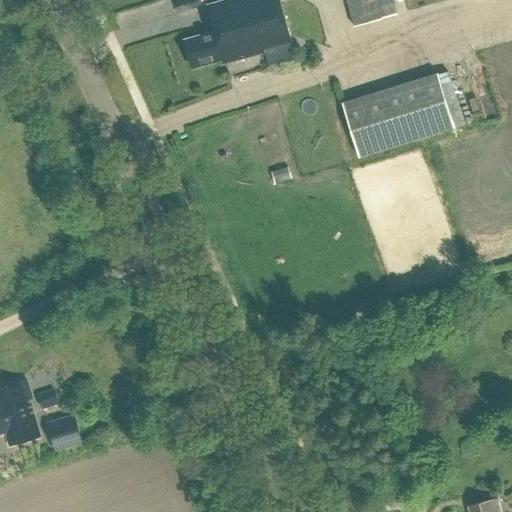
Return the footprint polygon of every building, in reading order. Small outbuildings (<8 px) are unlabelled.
[(180,0),(175,1),(178,12),(186,10),(194,8),(191,0),(180,0)] [(225,0),(207,5),(215,32),(185,40),(193,68),(223,59),(224,63),(293,44),(280,0),(225,0)] [(347,0),(355,26),(398,14),(393,0),(347,0)] [(343,104),(359,157),(455,127),(438,74),(343,104)] [(290,165),(273,171),(277,183),(294,177),(290,165)] [(0,434),(5,432),(9,446),(40,436),(30,402),(27,403),(26,400),(32,398),(26,379),(0,386),(0,434)] [(39,394),(42,408),(57,405),(53,391),(39,394)] [(46,423),(55,450),(82,441),(74,414),(46,423)] [(380,489),(385,509),(413,502),(407,482),(380,489)] [(501,511),(497,498),(469,506),(470,511),(501,511)]
